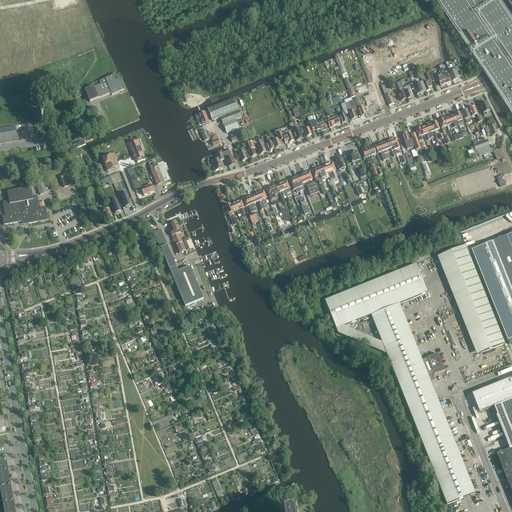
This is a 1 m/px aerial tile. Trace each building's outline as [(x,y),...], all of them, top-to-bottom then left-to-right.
[(342,76),(346,74),(343,64),(344,63),(342,57),(342,58),(341,55),(335,58),(336,60),(342,76)] [(456,67),(453,68),(454,71),(450,73),(453,82),(458,80),(455,72),(457,71),(456,67)] [(433,82),(430,72),(427,73),(428,75),(425,76),(427,81),(429,80),(430,83),(433,82)] [(441,86),(446,84),(442,72),(441,72),(439,72),(439,74),(437,75),(441,86)] [(442,72),(446,84),(451,82),(449,76),(448,74),(445,75),(444,72),(442,72)] [(99,82),(101,85),(85,91),(90,102),(111,94),(112,95),(124,90),(120,79),(116,81),(113,76),(99,82)] [(343,79),(351,98),(355,96),(347,78),(343,79)] [(404,89),(403,89),(401,82),(397,84),(399,88),(400,91),(398,92),(398,94),(401,101),(406,99),(404,92),(405,92),(404,89)] [(366,84),(357,87),(359,93),(368,90),(366,84)] [(423,84),(414,87),(417,95),(420,94),(426,92),(423,84)] [(405,92),(408,99),(412,97),(411,94),(412,94),(411,90),(414,89),(413,85),(407,87),(404,88),(405,92)] [(364,92),(366,99),(371,98),(371,101),(377,99),(374,89),(368,91),(364,92)] [(389,90),(384,92),(389,106),(394,104),(391,94),(390,94),(389,90)] [(341,102),(339,97),(332,100),(330,96),(328,97),(332,106),(341,102)] [(238,111),(234,99),(208,110),(212,121),(238,111)] [(348,103),(345,104),(347,108),(349,113),(351,120),(357,118),(355,111),(356,111),(358,110),(354,101),(348,103)] [(480,105),(484,117),(487,116),(486,113),(490,111),(487,103),(480,105)] [(345,115),(348,113),(345,104),(341,105),(344,113),(341,113),(342,116),(339,117),(342,124),(348,122),(345,115)] [(363,108),(358,109),(361,117),(367,114),(364,107),(363,108)] [(475,116),(478,123),(481,122),(481,121),(483,121),(481,116),(479,116),(477,116),(477,115),(475,107),(469,110),(472,117),(475,116)] [(328,116),(326,117),(327,121),(330,129),(335,127),(331,115),(329,112),(329,110),(326,111),(328,116)] [(470,118),(467,110),(462,113),(466,125),(470,123),(471,121),(470,118)] [(204,111),(198,114),(202,125),(209,123),(204,111)] [(332,111),(329,112),(331,115),(335,127),(340,125),(337,118),(335,119),(332,111)] [(221,119),(226,134),(239,129),(235,120),(242,118),(239,112),(221,119)] [(455,116),(457,122),(463,120),(460,113),(454,115),(455,116)] [(103,126),(99,115),(86,120),(87,122),(88,122),(91,131),(103,126)] [(314,116),(308,118),(310,124),(311,127),(311,128),(315,127),(316,131),(317,134),(322,132),(319,125),(317,125),(316,122),(314,116)] [(449,126),(451,130),(452,130),(452,131),(454,130),(454,129),(453,126),(452,124),(449,118),(444,119),(444,120),(447,127),(449,126)] [(444,120),(444,119),(439,121),(443,133),(446,132),(444,128),(447,127),(444,120)] [(21,124),(23,136),(35,134),(33,122),(21,124)] [(431,124),(434,132),(439,129),(437,122),(431,124)] [(293,124),(289,125),(292,131),(296,141),(298,141),(303,139),(298,125),(294,126),(293,124)] [(498,134),(494,125),(489,127),(489,128),(491,133),(492,136),(498,134)] [(0,128),(0,144),(18,141),(15,126),(0,128)] [(426,127),(421,129),(424,136),(426,135),(428,140),(431,139),(426,127)] [(312,135),(309,128),(304,130),(307,137),(312,135)] [(424,136),(421,129),(421,128),(415,130),(418,138),(419,137),(420,141),(423,140),(421,136),(424,136)] [(204,142),(209,140),(206,130),(200,133),(204,142)] [(286,144),(289,143),(289,144),(290,143),(291,144),(292,143),(293,142),(295,142),(292,134),(291,131),(282,135),(286,144)] [(284,140),(282,133),(278,135),(280,141),(279,141),(279,140),(273,142),(276,149),(281,147),(283,146),(284,145),(283,143),(282,143),(281,141),(284,140)] [(216,134),(210,136),(212,141),(211,142),(213,147),(219,145),(216,134)] [(404,143),(406,149),(414,147),(411,140),(410,141),(407,134),(402,136),(404,143)] [(267,144),(265,145),(267,151),(269,150),(269,152),(270,151),(270,152),(272,151),(272,150),(275,150),(272,142),(271,140),(270,138),(270,137),(266,139),(268,143),(267,144)] [(416,137),(412,139),(416,150),(421,148),(416,137)] [(393,148),(394,151),(397,150),(396,147),(398,146),(395,138),(390,140),(393,148)] [(258,147),(261,155),(266,153),(263,146),(264,145),(262,140),(259,141),(261,146),(258,147)] [(385,142),(388,150),(390,149),(392,152),(394,151),(393,148),(390,140),(385,142)] [(479,157),(493,152),(491,147),(490,147),(487,140),(479,143),(478,140),(473,142),(474,145),(475,147),(472,148),(474,156),(478,154),(479,157)] [(85,141),(67,149),(69,153),(87,145),(85,141)] [(131,149),(136,161),(145,157),(141,146),(140,147),(138,141),(133,143),(135,148),(131,149)] [(249,159),(251,158),(251,159),(256,157),(254,149),(255,149),(254,147),(253,143),(252,142),(248,144),(251,151),(246,152),(249,159)] [(382,158),(384,161),(386,160),(387,160),(385,157),(385,156),(384,154),(384,155),(380,144),(375,146),(378,154),(380,153),(382,158)] [(374,165),(375,166),(378,164),(376,160),(375,160),(374,156),(376,156),(372,147),(367,149),(370,157),(373,165),(374,165)] [(363,159),(365,159),(366,160),(365,160),(367,165),(368,164),(369,168),(370,167),(373,176),(378,174),(377,171),(375,166),(374,165),(373,165),(370,157),(367,149),(361,152),(363,159)] [(224,153),(226,159),(229,167),(235,165),(233,158),(232,158),(231,154),(228,155),(227,152),(224,153)] [(215,171),(223,169),(221,161),(226,159),(224,153),(216,155),(217,159),(212,161),(215,171)] [(352,164),(353,164),(353,165),(356,163),(357,166),(361,164),(357,153),(349,157),(352,164)] [(124,178),(122,175),(114,154),(102,159),(111,183),(124,178)] [(407,160),(411,172),(416,170),(412,158),(407,160)] [(339,171),(340,171),(341,172),(342,172),(343,172),(344,171),(345,170),(345,169),(346,169),(342,159),(336,162),(338,166),(337,166),(339,171)] [(327,165),(333,180),(336,178),(333,171),(335,170),(333,163),(327,165)] [(157,164),(149,167),(157,186),(164,183),(157,164)] [(322,167),(325,174),(327,173),(330,181),(333,180),(327,165),(322,167)] [(325,174),(322,167),(317,169),(322,181),(327,179),(325,174)] [(360,178),(367,176),(364,168),(357,170),(360,178)] [(317,169),(312,171),(315,178),(316,180),(318,180),(319,184),(323,183),(322,181),(317,169)] [(309,172),(304,174),(307,181),(312,179),(309,172)] [(68,178),(67,174),(60,177),(61,180),(64,188),(71,186),(68,178)] [(298,176),(294,178),(297,185),(297,186),(299,191),(299,192),(304,190),(302,184),(302,183),(299,176),(298,176)] [(506,186),(503,176),(498,178),(501,188),(506,186)] [(294,178),(289,180),(293,191),(296,190),(297,193),(299,192),(299,191),(297,186),(297,185),(294,178)] [(292,195),(289,189),(286,181),(281,183),(286,196),(287,197),(292,195)] [(315,182),(309,185),(313,194),(319,192),(315,182)] [(37,186),(40,195),(47,193),(44,183),(37,186)] [(286,196),(281,183),(276,185),(279,193),(282,192),(284,197),(286,196)] [(142,187),(138,188),(137,186),(132,189),(134,193),(141,191),(143,196),(153,192),(151,184),(146,186),(147,188),(143,189),(142,187)] [(276,200),(271,187),(266,190),(269,197),(271,196),(273,201),(276,200)] [(2,217),(4,225),(22,222),(22,220),(27,219),(28,224),(48,220),(46,208),(40,209),(37,196),(33,197),(31,188),(7,192),(9,201),(3,203),(5,217),(2,217)] [(261,200),(266,198),(263,191),(258,193),(261,200)] [(126,192),(120,194),(122,199),(126,208),(127,208),(129,207),(131,206),(128,197),(126,192)] [(261,200),(258,193),(253,195),(256,203),(258,202),(259,203),(258,203),(261,210),(265,209),(263,205),(261,200)] [(248,198),(254,212),(256,211),(255,208),(256,207),(254,204),(256,203),(253,195),(248,198)] [(250,209),(252,213),(254,212),(248,198),(243,200),(246,207),(248,206),(250,210),(250,209)] [(116,200),(111,202),(116,214),(116,213),(117,214),(119,213),(121,212),(118,204),(116,200)] [(236,203),(241,216),(244,215),(241,209),(244,208),(241,201),(236,203)] [(233,212),(234,212),(236,211),(239,218),(241,216),(236,203),(231,205),(230,205),(233,212)] [(231,213),(233,217),(232,218),(234,222),(237,221),(234,212),(233,212),(230,205),(231,205),(230,205),(225,207),(228,214),(231,213)] [(285,206),(280,208),(286,222),(290,220),(285,206)] [(259,223),(257,218),(255,213),(249,216),(251,221),(250,221),(253,225),(259,223)] [(186,242),(183,243),(179,234),(180,234),(178,232),(180,231),(177,223),(171,226),(174,232),(170,234),(176,247),(177,246),(180,254),(190,250),(186,242)] [(154,233),(164,256),(185,307),(204,299),(190,267),(178,272),(161,230),(154,233)] [(492,243),(471,251),(507,342),(511,339),(511,234),(507,237),(492,243)] [(465,246),(437,257),(476,355),(504,344),(465,246)] [(338,334),(387,355),(447,505),(475,494),(428,378),(433,376),(434,376),(445,372),(438,355),(427,359),(422,361),(399,305),(427,293),(416,265),(325,301),(338,334)] [(511,378),(472,395),(479,413),(494,407),(497,415),(495,416),(508,450),(501,453),(501,452),(496,455),(511,492),(511,378)] [(167,399),(171,398),(173,402),(176,400),(174,395),(173,396),(171,393),(166,395),(167,399)] [(0,474),(8,473),(7,464),(0,465),(0,474)] [(8,473),(0,474),(0,488),(0,490),(11,488),(8,473)] [(11,488),(0,490),(3,505),(14,503),(11,488)] [(179,500),(180,507),(184,507),(184,511),(187,511),(185,499),(179,500)]
